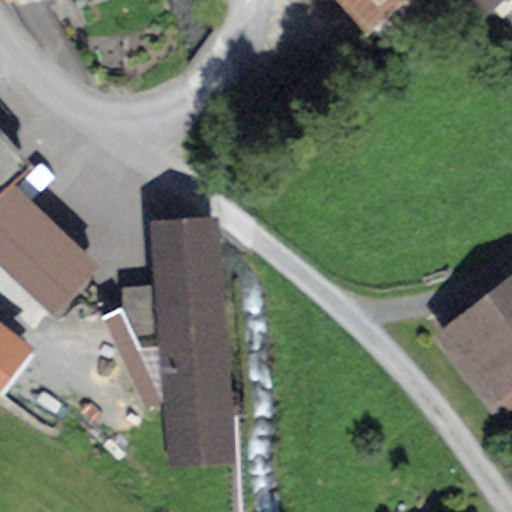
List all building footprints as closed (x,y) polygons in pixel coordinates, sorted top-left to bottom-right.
[(327,0),(364,44),(409,8),(402,0),(327,0)] [(439,0),(465,29),(498,0),(439,0)] [(0,262),(56,313),(105,258),(11,174),(0,185),(0,262)] [(153,219),(170,459),(233,455),(217,215),(153,219)] [(511,271),(419,351),(474,414),(511,381),(511,271)] [(0,335),(0,378),(20,349),(0,335)]
